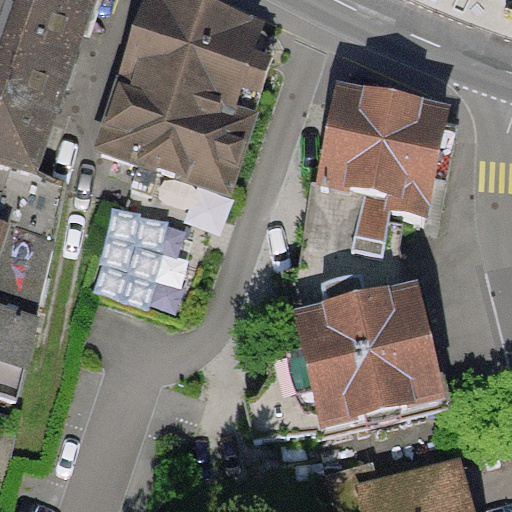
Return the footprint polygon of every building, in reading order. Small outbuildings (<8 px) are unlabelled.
[(32,179),(93,0),(0,0),(0,172),(12,176),(2,206),(61,226),(66,192),(32,179)] [(234,211),(279,63),(151,24),(106,172),(234,211)] [(425,231),(447,128),(342,105),(322,195),(394,211),(392,224),(425,231)] [(386,259),(392,224),(394,211),(322,195),(315,194),(301,279),(284,283),(293,321),(288,323),(296,361),(270,368),(273,384),(260,408),(247,410),(255,447),(315,443),(438,412),(410,295),(396,299),(386,259)] [(0,402),(15,408),(61,226),(2,206),(0,212),(0,402)] [(190,318),(217,246),(129,213),(102,285),(190,318)] [(470,511),(463,485),(357,511),(470,511)]
